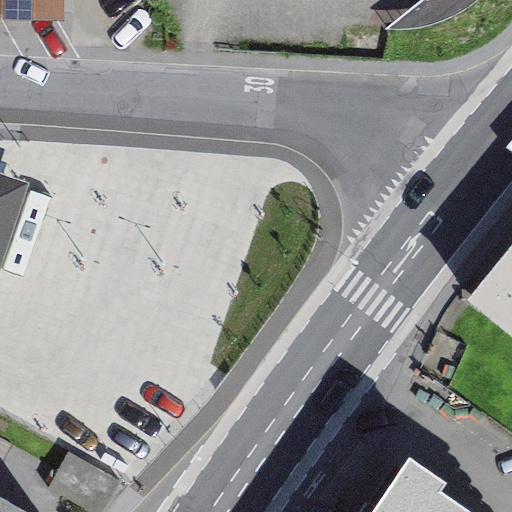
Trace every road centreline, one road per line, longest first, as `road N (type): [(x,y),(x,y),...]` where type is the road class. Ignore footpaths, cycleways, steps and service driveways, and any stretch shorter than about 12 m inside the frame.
road 1 (residential): [(0,86),(326,112),(435,131),(491,162)]
road 2 (primary): [(230,511),(491,162)]
